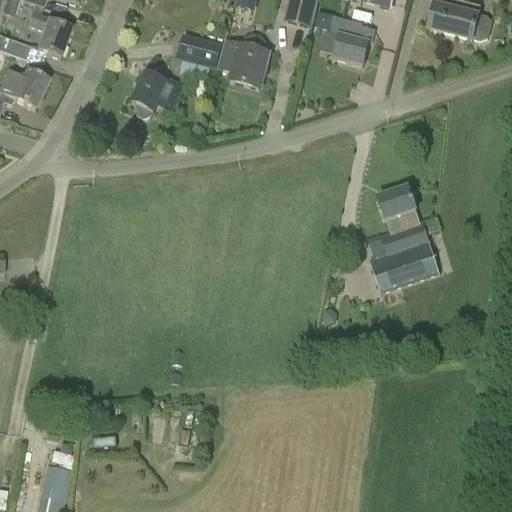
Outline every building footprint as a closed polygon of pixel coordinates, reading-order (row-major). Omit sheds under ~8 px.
[(15,0),(15,2),(35,9),(42,12),(46,0),(15,0)] [(81,0),(55,0),(54,3),(78,11),(81,0)] [(236,0),(234,11),(253,16),(256,0),(236,0)] [(289,0),(282,27),(311,34),(318,0),(289,0)] [(393,0),(355,0),(355,4),(390,13),(393,0)] [(471,45),(471,44),(480,46),(487,43),(491,27),(485,22),(477,20),(480,11),(464,7),(465,0),(443,0),(440,11),(435,9),(428,34),(471,45)] [(70,34),(47,26),(49,22),(40,19),(42,12),(35,9),(27,30),(44,36),(37,55),(59,63),(70,34)] [(0,33),(0,37),(17,43),(22,26),(3,21),(0,33)] [(362,71),(368,48),(371,49),(374,36),(361,32),(362,30),(333,22),(329,38),(338,40),(332,63),(362,71)] [(240,50),(238,50),(224,46),(216,75),(231,79),(229,86),(258,94),(267,58),(264,57),(265,53),(265,46),(260,40),(252,39),(245,42),(242,44),(240,50)] [(0,55),(25,64),(30,51),(0,40),(0,55)] [(177,64),(215,74),(221,50),(183,40),(177,64)] [(10,76),(1,94),(0,93),(0,115),(3,107),(11,109),(13,104),(34,115),(48,86),(26,75),(22,82),(10,76)] [(150,121),(156,110),(171,117),(183,90),(163,81),(161,86),(144,78),(130,107),(137,110),(135,114),(137,120),(143,124),(150,121)] [(378,203),(385,224),(390,238),(380,241),(386,259),(368,265),(380,299),(440,279),(428,245),(437,242),(435,237),(440,236),(437,226),(421,231),(416,214),(407,194),(378,203)] [(46,469),(40,511),(65,511),(71,473),(46,469)]
